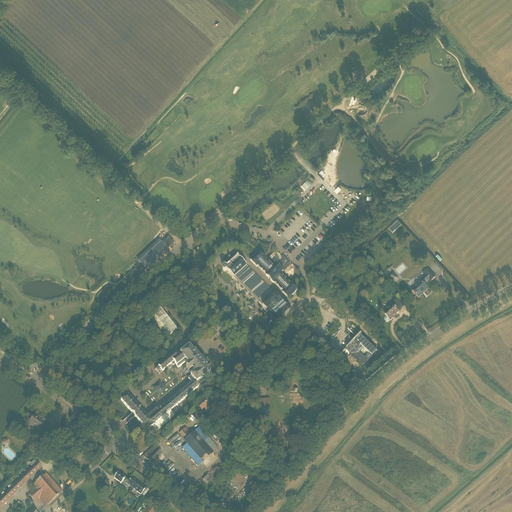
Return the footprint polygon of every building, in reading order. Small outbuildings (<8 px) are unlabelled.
[(322,176),(330,168),(324,162),(316,170),(322,176)] [(141,265),(146,270),(167,250),(167,249),(163,245),(163,244),(162,245),(156,251),(155,251),(156,251),(149,258),(149,257),(148,258),(142,264),(141,264),(142,265),(141,265)] [(269,258),(276,265),(283,258),(276,251),(269,258)] [(293,282),(284,273),(276,266),(267,256),(265,258),(259,252),(256,255),(255,254),(252,257),(253,258),(250,260),(243,252),(241,254),(238,256),(225,269),(234,278),(237,282),(237,281),(258,303),(259,302),(262,306),(277,320),(289,308),(285,304),(288,301),(289,299),(293,296),(295,294),(295,293),(298,290),(291,284),(293,282)] [(425,285),(429,280),(431,282),(436,277),(433,274),(428,278),(425,275),(419,281),(419,282),(411,290),(418,298),(418,297),(424,292),(428,288),(425,285)] [(394,316),(399,312),(392,304),(389,307),(390,308),(384,314),(386,317),(385,318),(384,320),(386,322),(388,322),(390,320),(390,321),(394,317),(394,316)] [(165,339),(177,330),(161,310),(149,319),(165,339)] [(377,353),(360,336),(341,356),(346,361),(350,357),(363,368),(377,353)] [(133,415),(135,416),(145,429),(148,426),(150,428),(198,387),(196,384),(210,373),(205,367),(206,367),(195,352),(194,353),(189,347),(180,354),(176,357),(174,354),(158,367),(162,372),(171,364),(173,366),(175,365),(178,368),(186,362),(188,365),(186,367),(189,372),(192,370),(194,373),(190,376),(191,377),(188,379),(190,381),(146,417),(139,409),(127,395),(121,400),(132,413),(133,415)] [(210,404),(205,399),(197,406),(201,411),(210,404)] [(270,399),(260,400),(259,408),(269,410),(270,399)] [(38,429),(43,423),(39,420),(40,419),(34,415),(30,421),(36,426),(35,427),(38,429)] [(179,433),(189,443),(193,440),(190,437),(192,436),(188,432),(187,433),(183,429),(179,433)] [(179,443),(182,440),(178,434),(168,442),(174,449),(180,444),(179,443)] [(143,456),(152,465),(155,461),(162,454),(153,446),(143,456)] [(0,508),(41,468),(36,462),(0,497),(0,508)] [(114,478),(121,484),(123,481),(141,495),(146,488),(132,478),(130,480),(122,474),(121,476),(118,473),(114,478)] [(33,485),(49,504),(52,501),(59,495),(62,492),(46,474),(33,485)] [(226,511),(214,502),(212,505),(209,509),(213,511),(226,511)]
